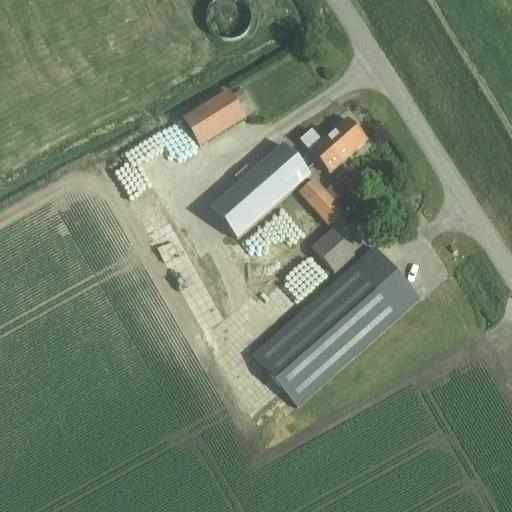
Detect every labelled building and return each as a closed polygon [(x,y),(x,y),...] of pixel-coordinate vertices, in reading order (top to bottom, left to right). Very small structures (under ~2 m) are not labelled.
[(0,0),(0,157),(214,56),(187,0),(0,0)] [(225,40),(227,41),(230,41),(232,40),(234,40),(236,39),(238,38),(240,37),(243,34),(245,33),(246,31),(247,29),(248,27),(249,24),(249,22),(250,19),(250,17),(249,14),(249,12),(248,9),(247,7),(245,5),(244,3),(242,2),(240,0),(239,0),(215,0),(214,1),(212,2),(211,4),(209,6),(208,9),(207,11),(206,13),(206,15),(205,17),(205,20),(206,22),(206,23),(207,26),(207,28),(208,30),(210,32),(211,33),(213,35),(215,37),(217,38),(220,39),(222,40),(225,40)] [(280,86),(293,87),(293,63),(281,63),(280,86)] [(182,122),(199,150),(245,121),(228,94),(182,122)] [(300,145),(328,177),(366,143),(347,122),(319,147),(309,137),(300,145)] [(167,129),(184,158),(195,152),(177,123),(167,129)] [(210,213),(237,242),(310,178),(283,148),(210,213)] [(299,196),(328,228),(343,215),(314,183),(299,196)] [(333,275),(351,259),(331,236),(313,253),(333,275)] [(251,360),(297,411),(419,302),(374,251),(251,360)]
